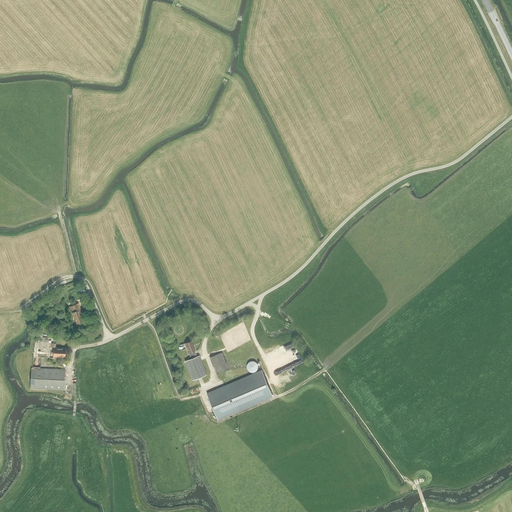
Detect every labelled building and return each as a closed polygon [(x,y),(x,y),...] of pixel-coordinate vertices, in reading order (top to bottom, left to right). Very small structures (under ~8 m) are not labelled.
[(71,309),(72,312),(72,313),(77,324),(86,320),(81,309),(78,303),(69,307),(70,310),(71,309)] [(38,337),(35,337),(32,368),(31,368),(30,389),(64,390),(65,370),(40,368),(41,357),(53,358),(53,357),(65,357),(66,348),(55,348),(56,344),(54,344),(54,338),(48,338),(48,335),(43,334),(38,333),(38,337)] [(191,341),(184,343),(188,354),(189,353),(191,359),(196,357),(194,351),(195,351),(191,341)] [(216,355),(210,357),(216,374),(224,371),(226,364),(222,353),(216,355)] [(191,359),(185,361),(191,380),(206,375),(199,356),(197,357),(196,357),(191,359)] [(258,367),(258,366),(258,365),(258,364),(257,363),(256,362),(255,361),(254,361),(253,361),(252,361),(251,361),(250,362),(249,363),(248,364),(247,365),(247,366),(247,367),(247,368),(248,370),(249,371),(250,372),(251,372),(252,372),(253,372),(254,372),(255,372),(256,371),(257,370),(258,369),(258,367)] [(208,394),(218,419),(272,396),(262,371),(208,394)]
